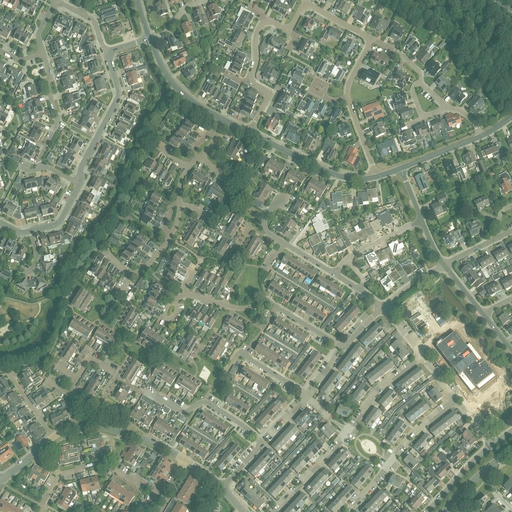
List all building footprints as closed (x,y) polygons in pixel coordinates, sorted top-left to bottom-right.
[(10,0),(8,4),(13,7),(12,10),(15,11),(17,7),(16,7),(20,0),(19,0),(10,0)] [(25,10),(30,2),(26,0),(24,0),(22,5),(19,3),(16,9),(21,12),(23,9),(25,10)] [(166,9),(170,8),(167,0),(159,0),(160,4),(155,5),(158,13),(159,12),(161,16),(168,13),(166,9)] [(274,0),(274,1),(277,2),(272,10),(279,13),(283,4),(280,2),(280,0),(274,0)] [(287,7),(283,4),(279,13),(285,17),(289,9),(292,10),(296,2),(293,0),(291,4),(289,3),(287,7)] [(347,15),(351,6),(340,0),(339,0),(334,10),(339,12),(340,11),(347,15)] [(35,4),(30,2),(25,10),(28,12),(26,14),(32,17),(35,12),(32,10),(35,4)] [(216,16),(216,15),(220,14),(216,5),(209,7),(210,12),(211,12),(211,13),(207,15),(210,22),(215,20),(217,19),(216,16)] [(106,23),(116,20),(117,22),(124,19),(123,15),(115,18),(115,15),(116,15),(114,10),(117,10),(115,6),(111,7),(101,10),(102,14),(104,14),(106,18),(105,19),(106,23)] [(364,25),(368,18),(363,15),(366,10),(358,6),(355,11),(358,13),(354,19),(359,22),(359,23),(364,25)] [(242,19),(250,23),(253,18),(249,16),(251,13),(243,8),(242,12),(245,13),(242,19)] [(203,26),(208,24),(206,16),(203,17),(200,11),(193,13),(197,23),(202,21),(203,26)] [(63,27),(67,19),(63,16),(59,22),(57,21),(53,28),(55,30),(57,27),(62,30),(63,27)] [(318,26),(320,22),(313,18),(312,22),(308,20),(304,28),(307,29),(306,31),(310,32),(313,26),(314,27),(315,24),(318,26)] [(388,26),(391,21),(386,19),(385,22),(376,18),(371,27),(381,32),(385,25),(388,26)] [(72,21),(67,19),(63,27),(66,29),(64,31),(66,32),(66,33),(69,34),(72,29),(69,27),(72,21)] [(250,23),(242,19),(239,24),(236,22),(234,26),(237,27),(240,29),(242,26),(247,29),(250,23)] [(194,38),(195,38),(196,40),(199,39),(198,37),(195,28),(191,29),(189,23),(182,26),(185,35),(192,33),(194,38)] [(401,34),(404,29),(402,28),(402,27),(401,27),(400,27),(397,26),(398,25),(394,23),(390,31),(393,33),(391,37),(397,41),(399,38),(400,38),(402,34),(401,34)] [(72,29),(69,34),(71,36),(73,33),(78,35),(82,27),(78,24),(74,30),(72,29)] [(121,35),(124,34),(121,24),(111,27),(112,31),(110,31),(112,36),(117,35),(117,34),(120,33),(121,35)] [(15,30),(14,32),(16,33),(13,39),(19,42),(23,34),(20,32),(22,29),(17,26),(15,30)] [(5,29),(1,37),(7,40),(10,34),(12,35),(14,32),(15,30),(10,27),(8,30),(5,29)] [(87,29),(82,27),(78,35),(83,38),(80,42),(83,43),(87,37),(84,36),(87,29)] [(242,30),(240,29),(237,27),(235,31),(237,32),(235,34),(236,35),(234,38),(242,42),(242,41),(243,41),(246,37),(240,33),(242,30)] [(338,41),(342,33),(332,28),(331,32),(330,31),(330,33),(326,31),(323,39),(327,41),(330,36),(338,41)] [(23,34),(19,42),(24,45),(27,39),(30,40),(33,35),(28,32),(26,35),(23,34)] [(350,56),(356,45),(355,44),(356,41),(346,36),(344,40),(348,41),(342,52),(350,56)] [(405,45),(408,48),(407,50),(412,55),(419,47),(414,42),(416,40),(414,37),(413,38),(410,36),(406,42),(405,45)] [(274,49),(278,40),(272,37),(269,43),(264,40),(261,46),(267,49),(269,46),(274,49)] [(51,50),(61,47),(59,41),(61,41),(60,38),(54,40),(54,43),(50,44),(51,48),(51,50)] [(178,50),(183,48),(179,39),(175,40),(174,38),(168,41),(168,42),(165,43),(167,50),(170,49),(170,50),(171,49),(177,47),(178,50)] [(222,41),(221,42),(225,44),(232,48),(234,45),(239,48),(239,47),(240,47),(242,43),(241,43),(242,42),(234,38),(233,40),(232,40),(232,41),(230,40),(229,42),(226,40),(225,42),(222,41)] [(302,46),(314,53),(315,50),(310,47),(312,44),(314,46),(316,42),(310,39),(309,42),(305,40),(303,43),(303,42),(302,42),(300,45),(301,45),(302,46)] [(278,40),(274,49),(278,51),(276,53),(282,56),(285,51),(282,49),(284,44),(278,40)] [(86,53),(95,50),(93,45),(86,47),(85,44),(79,46),(81,51),(85,50),(86,53)] [(314,53),(302,46),(299,52),(302,54),(301,57),(307,60),(308,57),(309,57),(310,54),(312,55),(314,53)] [(61,47),(51,50),(52,53),(53,52),(54,56),(58,55),(59,58),(60,57),(66,56),(66,55),(67,55),(66,50),(62,51),(61,47)] [(429,50),(425,47),(420,53),(422,55),(417,60),(424,65),(430,58),(426,53),(429,50)] [(95,50),(86,53),(87,56),(84,57),(85,59),(83,59),(84,63),(91,61),(90,58),(96,56),(95,50)] [(187,55),(184,50),(178,53),(180,56),(172,61),(176,68),(178,66),(179,67),(183,65),(183,64),(186,62),(183,57),(187,55)] [(243,64),(243,63),(246,58),(240,56),(242,53),(236,50),(235,53),(238,54),(235,59),(236,60),(243,64)] [(387,63),(390,57),(383,54),(382,57),(375,53),(370,61),(382,67),(384,62),(387,63)] [(123,64),(131,62),(130,56),(129,56),(128,54),(121,56),(122,58),(121,59),(123,64)] [(66,56),(60,57),(60,60),(56,61),(57,65),(56,65),(57,68),(66,65),(64,59),(67,58),(66,56)] [(236,60),(234,65),(242,69),(244,64),(243,63),(243,64),(236,60)] [(334,68),(327,64),(328,62),(324,60),(317,73),(322,76),(324,73),(330,76),(331,74),(334,68)] [(91,61),(84,63),(86,68),(90,67),(91,70),(100,68),(98,62),(92,64),(91,61)] [(196,73),(193,69),(197,67),(193,61),(186,66),(188,69),(183,73),(186,77),(188,79),(196,73)] [(434,77),(441,69),(438,67),(438,66),(433,61),(428,66),(432,70),(429,73),(434,77)] [(133,67),(131,62),(123,64),(124,70),(125,69),(126,72),(136,69),(135,66),(133,67)] [(234,65),(231,63),(227,71),(236,75),(237,73),(240,74),(242,69),(234,65)] [(275,78),(277,74),(270,70),(273,66),(266,63),(262,71),(265,72),(263,77),(269,81),(271,77),(275,78)] [(66,65),(57,68),(58,70),(59,74),(64,73),(65,75),(72,73),(71,70),(68,71),(67,68),(70,67),(70,64),(66,65)] [(301,83),(304,77),(302,76),(305,70),(297,66),(295,69),(297,70),(294,74),(290,72),(288,76),(294,79),(301,83)] [(335,66),(334,68),(331,74),(336,77),(335,80),(341,83),(348,70),(343,68),(342,70),(335,66)] [(8,74),(5,72),(3,76),(6,77),(6,76),(9,78),(10,76),(12,77),(16,70),(11,67),(8,74)] [(100,68),(91,70),(92,73),(88,75),(90,80),(96,78),(95,75),(101,73),(100,68)] [(21,73),(16,70),(12,77),(15,78),(13,81),(15,83),(14,86),(16,87),(20,80),(18,79),(21,73)] [(378,78),(380,75),(371,70),(370,73),(365,71),(361,79),(373,86),(378,78)] [(128,80),(140,77),(139,74),(136,75),(135,71),(126,74),(127,78),(128,80)] [(406,85),(408,81),(409,82),(410,79),(409,78),(403,75),(403,74),(397,71),(394,79),(399,82),(397,86),(403,89),(405,84),(406,85)] [(72,73),(65,75),(66,78),(61,79),(62,83),(61,83),(62,86),(76,81),(75,79),(71,80),(70,77),(74,75),(73,73),(72,73)] [(140,79),(140,77),(128,80),(128,83),(129,83),(130,86),(139,84),(138,80),(140,79)] [(97,82),(96,78),(90,80),(91,86),(95,84),(96,88),(105,85),(103,80),(97,82)] [(444,92),(451,84),(446,80),(445,81),(441,78),(436,83),(440,87),(440,88),(444,92)] [(294,79),(290,87),(288,85),(285,89),(289,91),(294,94),(298,96),(302,90),(299,89),(302,83),(301,83),(294,79)] [(76,81),(62,86),(63,88),(64,88),(65,92),(69,90),(70,93),(72,92),(78,90),(78,88),(73,89),(72,85),(76,84),(76,81)] [(215,89),(216,88),(211,86),(211,84),(209,83),(206,88),(208,90),(206,94),(211,96),(215,89)] [(459,104),(464,98),(465,99),(467,97),(467,95),(466,93),(464,93),(462,95),(460,93),(461,92),(459,90),(461,87),(461,85),(458,83),(455,86),(449,92),(452,95),(450,97),(454,101),(455,100),(459,104)] [(27,94),(36,91),(34,86),(27,88),(26,85),(20,87),(21,90),(23,89),(25,95),(28,94),(27,94)] [(105,85),(96,88),(97,91),(93,92),(95,97),(101,95),(100,92),(107,90),(105,85)] [(211,96),(211,97),(216,100),(220,93),(220,92),(215,89),(211,96)] [(27,94),(28,94),(29,99),(23,101),(24,104),(26,103),(31,102),(31,99),(38,96),(36,91),(27,94)] [(255,100),(258,95),(250,91),(247,95),(248,96),(255,100)] [(294,94),(289,91),(287,95),(283,93),(280,99),(288,103),(291,97),(292,98),(294,94)] [(478,109),(484,103),(477,97),(480,94),(477,92),(474,95),(476,97),(469,105),(474,110),(472,111),(477,115),(481,111),(478,109)] [(142,103),(144,99),(133,93),(130,98),(132,100),(131,102),(138,106),(140,102),(142,103)] [(216,100),(215,101),(220,103),(224,96),(225,95),(220,93),(216,100)] [(402,103),(407,101),(404,93),(394,97),(396,103),(392,104),(394,109),(403,106),(402,103)] [(74,101),(77,100),(76,98),(73,99),(72,95),(63,98),(64,101),(64,102),(65,104),(74,101)] [(220,103),(219,104),(225,107),(226,105),(228,106),(232,101),(229,99),(224,96),(220,103)] [(248,96),(246,101),(247,101),(254,105),(256,100),(255,100),(248,96)] [(91,107),(99,111),(102,107),(96,103),(97,101),(92,97),(90,100),(94,102),(91,107)] [(288,103),(280,99),(277,104),(280,106),(278,110),(284,113),(286,109),(285,108),(288,103)] [(36,100),(31,102),(26,103),(27,108),(29,108),(30,111),(31,111),(31,110),(41,108),(42,107),(41,102),(37,103),(36,100)] [(74,101),(65,104),(65,107),(66,107),(67,110),(72,109),(73,111),(79,109),(78,107),(76,107),(74,101)] [(247,101),(244,106),(245,107),(252,110),(255,105),(254,105),(247,101)] [(301,101),(299,105),(298,108),(297,109),(305,113),(303,116),(307,118),(310,112),(314,105),(309,102),(307,104),(301,101)] [(138,112),(140,108),(128,102),(125,107),(128,109),(127,112),(133,115),(136,111),(138,112)] [(375,120),(382,118),(380,111),(381,111),(378,103),(363,108),(367,119),(374,116),(375,120)] [(310,112),(307,118),(308,118),(307,120),(309,121),(310,119),(311,120),(312,117),(320,121),(323,116),(327,108),(322,105),(320,108),(314,105),(310,112)] [(99,111),(91,107),(89,112),(85,110),(84,113),(89,116),(91,113),(97,116),(99,111)] [(245,107),(242,112),(241,111),(239,114),(245,116),(246,114),(250,116),(253,111),(252,110),(245,107)] [(31,110),(31,111),(32,114),(28,116),(30,122),(41,119),(39,114),(43,113),(42,112),(43,112),(44,111),(43,109),(42,108),(41,108),(31,110)] [(333,111),(327,108),(323,116),(331,120),(329,122),(332,124),(331,127),(332,128),(334,125),(333,124),(335,121),(337,117),(339,118),(342,112),(340,111),(334,108),(333,111)] [(403,120),(413,116),(410,109),(405,111),(404,108),(397,111),(398,114),(400,113),(403,120)] [(7,116),(4,114),(0,120),(0,121),(4,124),(6,121),(10,124),(15,113),(10,111),(7,116)] [(134,122),(136,118),(125,112),(122,117),(125,118),(123,121),(130,125),(132,121),(134,122)] [(89,116),(84,113),(82,115),(86,117),(83,122),(91,126),(94,121),(88,118),(89,116)] [(443,120),(446,130),(447,133),(453,130),(451,125),(460,122),(458,115),(453,117),(452,114),(445,117),(446,119),(443,120)] [(278,123),(281,118),(275,115),(272,121),(268,119),(264,127),(268,129),(267,130),(274,133),(279,124),(278,123)] [(446,130),(443,120),(440,121),(439,119),(435,121),(436,122),(430,124),(433,132),(439,130),(440,132),(446,130)] [(32,133),(40,137),(43,133),(39,130),(42,124),(37,121),(34,122),(31,128),(34,129),(32,133)] [(130,131),(132,127),(120,121),(118,126),(120,128),(119,131),(126,134),(128,130),(130,131)] [(91,126),(83,122),(81,127),(74,123),(73,126),(81,131),(83,128),(89,131),(91,126)] [(182,127),(190,132),(191,133),(194,127),(187,122),(185,125),(184,124),(182,127)] [(382,128),(384,128),(382,122),(370,127),(372,132),(373,132),(376,138),(384,134),(382,128)] [(296,144),(301,135),(296,132),(298,129),(290,124),(284,134),(288,136),(286,139),(296,144)] [(342,137),(351,133),(348,126),(342,129),(341,125),(334,128),(336,134),(340,133),(342,137)] [(421,137),(429,134),(427,126),(424,127),(423,125),(415,129),(418,136),(421,135),(421,137)] [(190,132),(182,127),(180,130),(179,130),(177,133),(185,137),(186,138),(193,142),(195,141),(191,138),(189,137),(188,134),(190,132)] [(125,140),(124,140),(127,136),(116,130),(113,135),(115,137),(113,139),(122,144),(123,144),(125,140)] [(416,140),(414,135),(411,136),(409,131),(402,133),(405,142),(405,143),(406,146),(407,147),(409,146),(411,146),(417,144),(416,141),(416,140)] [(40,137),(32,133),(31,136),(28,134),(27,135),(26,136),(23,135),(22,137),(26,140),(30,141),(31,139),(38,142),(40,137)] [(185,137),(177,133),(175,136),(175,135),(173,138),(180,143),(189,148),(190,146),(186,144),(186,143),(184,142),(183,140),(185,137)] [(317,143),(314,141),(311,140),(313,135),(311,134),(308,133),(303,143),(306,144),(304,148),(312,152),(317,143)] [(72,145),(80,149),(83,144),(77,141),(78,138),(73,136),(72,138),(74,139),(72,142),(74,143),(72,145)] [(180,143),(173,138),(171,141),(170,141),(168,144),(177,149),(180,143)] [(26,143),(23,148),(34,153),(37,149),(30,145),(32,142),(30,141),(26,140),(25,142),(26,143)] [(232,145),(230,148),(238,153),(240,150),(242,151),(245,147),(245,148),(246,148),(234,140),(231,144),(232,145)] [(324,149),(327,151),(324,157),(327,158),(327,159),(332,162),(337,153),(334,151),(334,150),(333,150),(336,144),(329,140),(328,142),(324,149)] [(393,153),(397,151),(393,140),(377,146),(381,157),(388,154),(386,149),(391,147),(393,153)] [(107,142),(103,150),(112,155),(114,156),(118,149),(107,142)] [(483,158),(486,156),(492,154),(494,157),(502,154),(499,146),(495,147),(494,144),(483,148),(484,151),(481,152),(483,158)] [(80,149),(72,145),(71,147),(70,147),(69,149),(65,147),(64,150),(67,152),(70,153),(71,151),(78,154),(80,149)] [(349,155),(345,161),(355,166),(357,163),(358,163),(360,159),(353,155),(356,150),(350,147),(350,148),(347,154),(349,155)] [(34,153),(23,148),(22,150),(21,150),(18,155),(23,157),(25,155),(31,158),(34,153)] [(238,153),(230,148),(228,152),(227,151),(225,155),(236,162),(237,162),(236,161),(238,158),(236,156),(238,153)] [(112,155),(103,150),(100,155),(101,155),(100,158),(101,159),(106,162),(110,164),(111,161),(109,159),(112,155)] [(70,153),(67,152),(64,157),(66,157),(64,160),(72,164),(75,159),(69,156),(70,153)] [(476,162),(472,153),(464,156),(470,170),(474,167),(473,163),(476,162)] [(106,162),(101,159),(99,161),(97,160),(95,165),(104,170),(106,165),(105,164),(106,162)] [(272,172),(277,164),(270,159),(263,171),(267,173),(269,171),(272,172)] [(72,164),(64,160),(63,162),(62,162),(61,161),(59,162),(58,163),(56,165),(62,168),(63,166),(70,169),(72,164)] [(152,173),(156,166),(157,165),(151,161),(150,162),(147,160),(143,166),(149,170),(149,171),(152,173)] [(460,172),(461,177),(463,181),(466,179),(461,166),(455,169),(452,161),(444,165),(449,177),(460,172)] [(476,163),(481,175),(487,173),(482,161),(476,163)] [(285,168),(277,164),(272,172),(275,174),(273,177),(278,180),(282,173),(284,174),(287,170),(285,168)] [(104,170),(95,165),(92,170),(95,171),(93,174),(98,177),(99,177),(103,179),(105,176),(101,174),(104,170)] [(156,166),(152,173),(155,175),(154,176),(157,178),(162,170),(163,169),(156,166)] [(288,175),(286,177),(284,181),(288,184),(290,181),(293,183),(298,174),(291,170),(288,168),(287,170),(284,174),(285,174),(288,175)] [(197,183),(202,175),(199,173),(200,172),(195,169),(188,181),(189,181),(193,183),(194,181),(197,183)] [(439,180),(434,169),(431,170),(435,181),(439,180)] [(162,170),(157,178),(160,180),(160,181),(163,182),(167,175),(168,174),(162,170)] [(422,191),(429,187),(423,173),(415,177),(419,188),(420,187),(422,191)] [(507,181),(511,180),(508,174),(506,174),(506,173),(500,175),(499,176),(500,178),(500,179),(499,180),(500,182),(499,183),(502,190),(500,191),(502,195),(511,190),(507,181)] [(305,178),(298,174),(293,183),(296,184),(294,187),(298,190),(305,178)] [(167,175),(163,182),(163,183),(166,185),(165,185),(168,187),(173,179),(167,175)] [(205,177),(202,175),(197,183),(200,185),(199,187),(203,189),(202,190),(203,189),(204,190),(207,185),(209,186),(212,181),(209,179),(210,178),(206,176),(205,177)] [(41,178),(41,187),(44,189),(45,188),(50,190),(54,182),(52,181),(52,180),(50,178),(48,182),(46,181),(47,179),(44,177),(41,177),(41,178)] [(94,178),(92,183),(101,188),(105,180),(103,179),(99,177),(97,179),(94,178)] [(41,187),(41,178),(35,180),(35,178),(29,179),(30,181),(32,189),(41,187)] [(314,192),(319,183),(312,179),(305,191),(310,193),(311,190),(314,192)] [(32,189),(30,181),(27,181),(27,180),(24,180),(25,186),(22,186),(24,192),(27,192),(26,191),(32,189)] [(54,182),(50,190),(55,193),(55,192),(58,193),(60,188),(58,187),(60,184),(57,182),(57,184),(54,182)] [(101,188),(92,183),(89,188),(93,190),(92,192),(97,195),(101,188)] [(260,192),(268,197),(273,190),(261,183),(259,187),(261,189),(260,192)] [(326,187),(319,183),(314,192),(317,194),(315,197),(320,199),(326,187)] [(216,197),(221,189),(218,187),(214,184),(207,195),(208,195),(212,197),(213,196),(216,197)] [(221,189),(216,197),(219,199),(218,201),(222,203),(221,204),(222,204),(228,193),(224,190),(224,191),(221,189)] [(367,190),(367,193),(368,202),(372,201),(372,199),(378,198),(378,205),(381,204),(381,196),(377,197),(377,189),(367,190)] [(97,195),(92,192),(90,195),(86,193),(84,198),(92,202),(93,203),(97,195)] [(268,197),(260,192),(258,194),(257,194),(255,193),(252,197),(264,204),(268,197)] [(342,203),(341,192),(335,193),(335,194),(332,195),(333,202),(330,203),(329,200),(326,201),(327,207),(330,207),(330,211),(333,210),(334,211),(338,211),(337,203),(342,203)] [(341,192),(342,203),(343,208),(347,207),(347,208),(353,207),(353,210),(356,210),(355,202),(355,201),(352,201),(351,195),(342,196),(341,192)] [(151,199),(158,204),(162,198),(154,193),(152,196),(151,199)] [(368,202),(367,193),(357,194),(358,202),(355,202),(356,210),(359,210),(359,206),(363,205),(362,203),(368,202)] [(445,205),(444,205),(444,203),(448,201),(444,193),(436,197),(438,202),(431,206),(436,217),(443,213),(448,211),(445,205)] [(92,202),(84,198),(81,203),(82,203),(81,206),(93,213),(94,212),(89,209),(90,207),(89,207),(92,202)] [(481,208),(489,204),(486,198),(483,199),(482,198),(474,202),(479,211),(482,209),(481,208)] [(11,209),(13,204),(13,203),(6,199),(3,205),(5,206),(2,213),(7,215),(11,209)] [(148,205),(148,206),(155,210),(159,204),(158,204),(151,199),(149,202),(150,203),(148,205)] [(293,206),(302,212),(304,209),(306,211),(309,206),(297,199),(293,206)] [(49,206),(46,206),(48,215),(54,214),(52,209),(56,208),(58,204),(56,203),(53,201),(52,200),(51,202),(52,202),(51,204),(48,204),(49,206)] [(38,210),(37,204),(36,202),(34,203),(34,205),(34,208),(32,208),(32,210),(29,210),(32,219),(37,218),(35,211),(38,210)] [(18,207),(13,204),(11,209),(7,215),(12,218),(15,212),(16,212),(18,220),(22,219),(21,214),(20,212),(20,211),(17,209),(18,207)] [(48,215),(46,206),(43,207),(43,206),(40,206),(40,204),(37,204),(38,210),(41,209),(43,216),(48,215)] [(78,208),(76,213),(84,217),(86,213),(92,216),(93,213),(81,206),(79,208),(78,208)] [(156,211),(155,210),(148,206),(147,208),(145,207),(143,211),(146,212),(145,213),(153,217),(154,214),(156,214),(158,215),(156,219),(157,219),(161,222),(163,219),(162,218),(164,215),(156,211)] [(302,212),(293,206),(289,213),(300,221),(303,216),(300,215),(302,212)] [(21,207),(20,211),(20,212),(21,214),(24,213),(26,220),(32,219),(29,210),(27,211),(26,209),(24,210),(23,207),(21,207)] [(378,220),(382,228),(391,224),(390,222),(393,221),(388,210),(385,212),(386,214),(381,216),(380,215),(376,217),(378,220)] [(84,217),(76,213),(73,218),(76,219),(74,222),(80,225),(81,225),(82,223),(81,222),(84,217)] [(154,218),(153,217),(145,213),(144,215),(145,216),(141,222),(147,226),(149,223),(150,224),(154,218)] [(232,219),(241,225),(243,220),(241,219),(242,217),(238,214),(237,216),(235,215),(232,219)] [(313,225),(317,234),(325,230),(329,228),(327,225),(326,225),(323,220),(320,214),(316,216),(317,217),(314,219),(312,221),(314,225),(313,225)] [(283,226),(292,232),(297,224),(285,217),(282,222),(285,223),(283,226)] [(232,219),(230,224),(238,229),(241,225),(232,219)] [(192,228),(200,233),(203,228),(193,222),(193,221),(191,220),(190,222),(194,225),(192,227),(192,228)] [(367,220),(365,222),(369,229),(371,228),(374,233),(382,229),(382,228),(378,220),(373,223),(373,222),(369,224),(367,220)] [(474,220),(471,222),(468,223),(470,226),(467,228),(472,237),(478,234),(476,231),(482,228),(479,223),(476,224),(474,220)] [(80,225),(74,222),(73,224),(70,223),(68,228),(77,233),(79,228),(78,227),(80,225)] [(369,229),(365,222),(362,223),(365,228),(361,230),(362,231),(357,234),(359,240),(360,242),(361,242),(361,243),(364,241),(370,238),(366,231),(369,229)] [(192,228),(192,227),(190,226),(191,226),(188,224),(187,227),(188,227),(188,228),(190,230),(189,232),(197,237),(200,233),(192,228)] [(230,224),(227,228),(235,233),(238,229),(230,224)] [(292,232),(283,226),(282,229),(279,227),(276,231),(288,239),(292,232)] [(346,241),(342,233),(339,226),(336,228),(341,237),(337,239),(338,240),(332,242),(333,244),(334,244),(337,252),(338,253),(347,249),(343,242),(346,241)] [(65,236),(67,240),(69,243),(70,242),(71,244),(72,244),(70,241),(73,237),(74,238),(77,233),(68,228),(65,233),(67,234),(65,236)] [(235,233),(227,228),(224,233),(233,238),(235,233)] [(446,246),(448,245),(450,248),(455,245),(454,242),(463,237),(463,238),(464,238),(459,228),(457,229),(458,231),(457,232),(456,231),(446,237),(447,239),(446,240),(444,241),(446,246)] [(189,232),(187,231),(188,231),(185,229),(184,231),(188,234),(186,237),(194,242),(197,237),(189,232)] [(142,246),(145,248),(150,251),(151,249),(145,246),(146,244),(144,243),(146,240),(143,238),(145,236),(137,231),(137,232),(134,237),(136,238),(134,241),(142,246)] [(359,240),(357,234),(356,232),(347,236),(345,232),(342,233),(346,241),(348,239),(351,244),(359,240)] [(67,240),(65,236),(62,233),(60,235),(59,234),(54,235),(56,245),(61,243),(62,245),(65,244),(64,241),(67,240)] [(186,237),(185,236),(185,235),(182,234),(181,236),(185,238),(183,241),(191,246),(194,242),(186,237)] [(317,234),(311,237),(309,238),(313,247),(317,245),(318,248),(325,245),(325,244),(324,242),(321,243),(317,234)] [(48,238),(46,239),(48,247),(48,248),(51,247),(51,246),(56,245),(54,235),(48,236),(49,238),(48,238)] [(46,239),(46,237),(40,238),(41,241),(36,242),(37,246),(39,245),(39,247),(42,246),(43,248),(48,247),(46,239)] [(222,237),(220,242),(228,247),(230,248),(231,247),(229,245),(231,243),(222,237)] [(254,237),(252,241),(260,246),(263,242),(258,239),(254,237)] [(7,240),(7,241),(3,248),(6,250),(4,253),(9,256),(11,252),(12,252),(15,246),(12,245),(13,243),(7,240)] [(142,246),(134,241),(132,244),(131,243),(129,247),(137,251),(138,252),(140,253),(145,256),(146,254),(140,251),(141,250),(140,249),(142,246)] [(252,241),(249,246),(257,251),(260,246),(252,241)] [(389,254),(393,263),(396,261),(394,256),(397,255),(396,252),(404,248),(402,243),(399,245),(397,241),(388,245),(392,253),(389,254)] [(220,242),(217,246),(225,252),(227,253),(228,251),(227,250),(228,247),(220,242)] [(325,245),(318,248),(322,256),(327,253),(329,257),(337,252),(334,244),(333,244),(328,247),(327,245),(327,246),(326,244),(325,244),(325,245)] [(23,259),(22,258),(26,249),(24,248),(23,247),(22,246),(21,247),(20,246),(17,253),(14,251),(11,257),(16,260),(16,261),(20,263),(23,259)] [(127,249),(125,252),(132,256),(133,257),(137,251),(129,247),(129,246),(127,249)] [(217,246),(214,251),(218,253),(223,256),(225,257),(226,255),(224,254),(225,252),(217,246)] [(249,246),(246,250),(255,255),(257,251),(249,246)] [(504,248),(499,251),(503,259),(508,256),(504,248)] [(246,250),(244,255),(252,260),(255,255),(246,250)] [(384,250),(375,255),(378,261),(379,263),(388,259),(390,262),(390,264),(393,263),(389,254),(386,255),(384,250)] [(503,259),(499,251),(494,254),(498,262),(503,259)] [(132,256),(125,252),(123,255),(122,254),(120,257),(128,262),(132,256)] [(180,265),(187,269),(189,266),(184,263),(184,264),(180,262),(184,255),(178,252),(173,260),(174,261),(180,265)] [(375,255),(374,252),(365,257),(369,265),(378,261),(375,255)] [(44,256),(44,257),(44,260),(40,266),(43,271),(50,272),(53,267),(50,261),(50,260),(54,259),(54,257),(50,255),(44,256)] [(100,270),(101,269),(96,266),(99,262),(101,263),(105,257),(102,255),(101,256),(99,255),(98,256),(100,257),(98,261),(96,259),(93,264),(94,265),(90,272),(93,274),(92,275),(95,277),(100,270)] [(286,266),(291,259),(285,256),(281,262),(286,266)] [(489,256),(484,259),(489,266),(494,263),(489,256)] [(291,259),(286,266),(291,269),(296,262),(291,259)] [(489,266),(484,259),(479,262),(483,269),(489,266)] [(174,261),(170,267),(171,267),(178,271),(185,275),(187,272),(182,269),(181,270),(178,268),(180,265),(174,261)] [(296,262),(291,269),(296,272),(301,265),(296,262)] [(397,262),(395,264),(400,272),(403,270),(407,277),(417,270),(415,266),(413,267),(410,263),(402,269),(397,262)] [(472,270),(476,268),(476,269),(479,267),(476,262),(473,264),(469,267),(469,266),(466,263),(462,267),(464,270),(462,271),(465,276),(472,270)] [(400,272),(395,264),(392,266),(393,267),(395,271),(387,276),(389,278),(393,284),(401,278),(398,274),(400,272)] [(306,268),(301,265),(296,272),(302,275),(306,268)] [(171,267),(168,273),(169,273),(175,277),(183,282),(185,279),(179,276),(175,274),(178,271),(171,267)] [(306,268),(302,275),(307,278),(311,271),(306,268)] [(1,274),(9,278),(11,274),(3,270),(1,274)] [(100,270),(95,277),(98,279),(97,280),(100,282),(105,274),(105,275),(106,274),(100,270)] [(472,270),(465,276),(469,281),(476,275),(472,270)] [(316,275),(311,271),(307,278),(312,281),(316,275)] [(205,282),(209,275),(203,272),(197,282),(199,283),(201,280),(205,282)] [(169,273),(165,279),(172,283),(175,285),(180,288),(182,285),(177,282),(177,283),(173,281),(175,277),(169,273)] [(105,274),(100,282),(103,284),(103,285),(105,286),(105,287),(110,279),(111,278),(105,275),(105,274)] [(209,274),(209,275),(205,282),(203,284),(206,286),(208,282),(211,284),(215,278),(209,274)] [(479,280),(476,275),(469,281),(472,285),(474,284),(478,288),(484,283),(481,279),(479,280)] [(389,278),(387,276),(384,278),(386,280),(381,284),(386,291),(394,286),(393,284),(389,278)] [(216,277),(215,278),(211,284),(208,289),(210,290),(212,287),(213,286),(214,287),(216,289),(221,280),(216,277)] [(320,287),(324,280),(319,277),(315,284),(320,287)] [(31,282),(31,288),(34,288),(40,291),(45,288),(45,281),(40,278),(34,282),(31,282)] [(31,288),(31,282),(28,282),(22,279),(17,282),(17,289),(22,292),(28,288),(31,288)] [(110,279),(105,287),(108,289),(111,291),(111,292),(116,283),(110,279)] [(216,289),(218,290),(220,287),(224,289),(228,282),(222,279),(221,280),(216,289)] [(324,280),(320,287),(325,290),(330,283),(324,280)] [(511,287),(507,280),(502,282),(506,290),(511,287)] [(159,295),(163,297),(164,295),(161,293),(161,292),(162,293),(164,290),(161,288),(162,286),(157,283),(156,285),(155,285),(151,291),(152,291),(159,295)] [(273,293),(277,286),(272,283),(267,290),(273,293)] [(335,286),(330,283),(325,290),(330,293),(335,286)] [(492,286),(496,294),(501,291),(497,283),(492,286)] [(282,289),(277,286),(273,293),(278,296),(282,289)] [(335,286),(330,293),(336,296),(340,289),(335,286)] [(496,294),(492,286),(486,289),(491,297),(496,294)] [(282,289),(278,296),(283,299),(287,292),(282,289)] [(345,293),(340,289),(336,296),(341,299),(345,293)] [(91,300),(92,297),(89,295),(89,294),(81,290),(80,292),(79,292),(77,296),(75,294),(73,299),(74,300),(72,304),(73,304),(71,306),(79,311),(80,311),(83,313),(85,310),(91,301),(91,300)] [(152,291),(149,297),(150,297),(159,302),(159,303),(160,301),(157,298),(159,295),(152,291)] [(292,295),(287,292),(283,299),(288,302),(292,295)] [(150,297),(147,303),(148,303),(157,309),(162,312),(164,309),(160,306),(158,307),(156,306),(157,305),(159,302),(150,297)] [(296,308),(301,301),(296,298),(291,304),(296,308)] [(306,304),(301,301),(296,308),(302,311),(306,304)] [(148,303),(144,309),(148,311),(147,313),(153,317),(156,313),(155,312),(157,309),(148,303)] [(311,307),(306,304),(302,311),(307,314),(311,307)] [(326,304),(325,307),(330,310),(329,311),(332,313),(334,309),(326,304)] [(348,309),(356,316),(360,312),(354,306),(352,309),(350,307),(348,309)] [(193,319),(197,313),(200,309),(197,307),(194,313),(190,311),(188,310),(186,315),(187,316),(187,317),(192,320),(193,319)] [(311,307),(307,314),(312,317),(316,310),(311,307)] [(132,308),(130,312),(138,317),(140,313),(132,308)] [(356,316),(348,309),(346,311),(348,313),(346,315),(352,321),(356,316)] [(316,310),(312,317),(317,320),(321,313),(322,312),(319,310),(318,312),(316,310)] [(130,312),(127,317),(135,322),(138,317),(130,312)] [(200,315),(197,313),(193,319),(199,323),(199,322),(203,315),(205,313),(202,312),(200,315)] [(321,313),(317,320),(322,323),(326,316),(321,313)] [(352,321),(346,315),(344,313),(340,318),(342,320),(348,325),(352,321)] [(206,318),(203,315),(199,322),(205,325),(205,324),(209,318),(211,315),(209,314),(206,318)] [(230,329),(236,320),(237,319),(239,316),(237,315),(234,319),(231,318),(230,320),(227,319),(228,319),(227,318),(223,325),(226,326),(230,329)] [(507,326),(511,322),(511,316),(509,319),(505,315),(499,319),(504,325),(505,324),(507,326)] [(213,320),(209,318),(205,324),(211,328),(217,318),(215,316),(213,320)] [(73,330),(79,322),(80,321),(82,319),(80,317),(77,322),(74,320),(69,327),(73,330)] [(127,317),(124,321),(132,326),(135,322),(127,317)] [(278,329),(282,322),(277,319),(272,326),(278,329)] [(79,322),(73,330),(72,333),(76,336),(78,333),(83,325),(84,324),(85,324),(86,322),(84,320),(81,324),(79,322)] [(240,323),(236,320),(230,329),(235,332),(240,323)] [(348,325),(342,320),(338,324),(344,329),(348,325)] [(132,326),(124,321),(121,326),(130,331),(132,326)] [(378,325),(383,331),(386,334),(391,329),(382,321),(378,325)] [(282,322),(278,329),(283,332),(287,325),(282,322)] [(83,325),(78,333),(83,336),(88,328),(89,327),(91,324),(88,323),(86,327),(83,325)] [(240,323),(235,332),(239,334),(244,326),(240,323)] [(344,329),(338,324),(336,326),(333,323),(331,326),(340,334),(344,329)] [(383,331),(378,325),(377,324),(372,329),(379,335),(383,331)] [(292,328),(287,325),(283,332),(288,335),(292,328)] [(88,328),(83,336),(87,339),(93,330),(94,330),(95,327),(93,326),(90,330),(88,328)] [(249,328),(244,326),(239,334),(243,337),(249,328)] [(292,328),(288,335),(293,338),(297,331),(292,328)] [(98,329),(93,338),(97,340),(103,332),(98,329)] [(379,335),(372,329),(368,333),(374,339),(379,335)] [(145,340),(150,333),(145,330),(139,339),(137,342),(139,343),(142,339),(145,340)] [(302,335),(297,331),(293,338),(298,341),(302,335)] [(103,332),(97,340),(96,342),(101,344),(102,343),(107,335),(103,332)] [(455,332),(436,347),(474,396),(479,392),(477,391),(479,390),(496,377),(470,344),(466,346),(455,332)] [(150,333),(145,340),(144,342),(143,342),(141,344),(144,346),(146,341),(149,343),(154,335),(150,333)] [(374,339),(368,333),(364,337),(370,344),(374,339)] [(111,337),(106,346),(110,348),(117,338),(119,335),(117,334),(114,339),(111,337)] [(107,335),(102,343),(106,346),(111,337),(107,335)] [(154,335),(149,343),(148,345),(146,347),(148,349),(151,344),(154,346),(159,338),(154,335)] [(224,348),(224,347),(227,343),(217,337),(217,336),(215,335),(213,337),(218,339),(216,342),(224,348)] [(302,335),(298,341),(303,344),(305,342),(307,338),(302,335)] [(187,340),(194,345),(196,346),(196,347),(198,348),(200,346),(195,344),(197,340),(190,336),(187,340)] [(370,344),(364,337),(359,342),(366,348),(370,344)] [(159,338),(154,346),(153,348),(152,348),(151,350),(153,351),(156,347),(159,349),(164,341),(159,338)] [(395,351),(402,345),(398,341),(394,344),(391,338),(384,345),(388,350),(390,349),(392,350),(393,349),(395,351)] [(224,348),(216,342),(214,341),(212,339),(211,341),(215,344),(213,347),(223,353),(226,348),(224,347),(224,348)] [(66,348),(74,353),(77,348),(67,342),(68,342),(65,340),(64,342),(68,345),(66,348)] [(187,340),(184,345),(191,350),(193,351),(196,353),(197,351),(193,348),(194,345),(187,340)] [(294,348),(293,350),(299,354),(303,348),(304,348),(307,343),(305,342),(303,344),(301,346),(298,350),(294,348)] [(223,353),(213,347),(211,346),(212,345),(209,344),(208,346),(212,349),(210,352),(218,357),(220,358),(223,353)] [(260,354),(264,347),(259,344),(255,351),(260,354)] [(66,348),(65,347),(65,346),(62,345),(61,347),(65,350),(63,352),(63,353),(71,358),(74,353),(66,348)] [(184,345),(181,350),(189,354),(191,355),(190,356),(193,357),(194,355),(190,352),(191,350),(184,345)] [(406,350),(402,345),(395,351),(399,356),(406,350)] [(353,350),(360,356),(364,351),(356,346),(353,350)] [(269,350),(264,347),(260,354),(265,357),(269,350)] [(218,357),(210,352),(208,351),(209,350),(206,348),(205,351),(209,353),(207,356),(215,361),(218,357)] [(63,353),(63,352),(62,352),(62,351),(59,349),(57,353),(59,354),(60,353),(62,354),(60,357),(68,362),(71,358),(63,353)] [(189,354),(181,350),(178,354),(186,359),(188,360),(187,361),(190,362),(191,360),(187,357),(189,354)] [(269,350),(265,357),(270,360),(274,353),(269,350)] [(353,350),(349,355),(356,361),(360,356),(353,350)] [(409,355),(406,350),(399,356),(403,362),(409,357),(408,356),(409,355)] [(298,355),(290,351),(288,353),(293,356),(292,358),(295,360),(296,358),(298,355)] [(315,352),(312,357),(318,361),(322,357),(315,352)] [(274,353),(270,360),(275,363),(279,356),(274,353)] [(349,355),(345,360),(352,365),(356,361),(349,355)] [(284,359),(279,356),(275,363),(280,366),(284,359)] [(286,357),(284,359),(280,366),(285,369),(290,363),(286,361),(288,359),(286,357)] [(318,361),(312,357),(308,361),(315,366),(318,361)] [(345,360),(342,365),(349,370),(352,365),(345,360)] [(389,360),(384,364),(390,371),(395,367),(389,360)] [(315,366),(308,361),(305,366),(311,371),(315,366)] [(133,362),(131,365),(130,366),(139,372),(139,370),(141,367),(133,362)] [(384,364),(380,367),(385,374),(390,371),(384,364)] [(157,367),(152,375),(157,378),(162,370),(163,368),(163,369),(165,366),(163,365),(160,369),(157,367)] [(349,370),(342,365),(338,369),(345,375),(349,370)] [(130,366),(129,368),(128,371),(136,376),(137,374),(139,372),(130,366)] [(305,366),(301,371),(307,376),(311,371),(305,366)] [(367,370),(365,368),(364,367),(358,376),(361,379),(362,379),(364,375),(363,374),(366,370),(367,370)] [(380,367),(375,371),(380,378),(385,374),(380,367)] [(22,383),(31,377),(28,374),(31,372),(28,368),(19,374),(21,376),(19,378),(22,383)] [(157,378),(156,380),(160,382),(161,381),(162,381),(166,373),(168,371),(168,372),(170,369),(168,368),(165,372),(162,370),(157,378)] [(245,378),(249,371),(244,368),(241,371),(240,370),(237,375),(240,376),(240,375),(245,378)] [(414,371),(420,379),(424,375),(419,368),(414,371)] [(136,376),(128,371),(125,375),(133,380),(136,376)] [(169,375),(166,373),(162,381),(166,384),(171,376),(172,374),(173,374),(174,372),(172,371),(169,375)] [(254,374),(249,371),(245,378),(250,381),(254,374)] [(307,376),(301,371),(297,375),(304,380),(307,376)] [(375,371),(370,375),(375,382),(380,378),(375,371)] [(420,379),(414,371),(409,375),(415,382),(420,379)] [(335,372),(332,377),(339,383),(342,378),(335,372)] [(174,378),(171,376),(166,384),(171,387),(177,377),(179,375),(176,373),(174,378)] [(259,377),(254,374),(250,381),(255,384),(259,377)] [(95,375),(92,380),(100,385),(100,384),(102,381),(104,383),(105,381),(103,379),(103,380),(95,375)] [(133,380),(125,375),(122,379),(130,385),(133,380)] [(375,382),(370,375),(365,378),(371,385),(375,382)] [(415,382),(409,375),(405,379),(410,386),(415,382)] [(180,387),(185,379),(181,376),(175,385),(180,387)] [(355,379),(352,383),(354,385),(357,381),(359,382),(361,379),(358,376),(355,379)] [(31,377),(22,383),(26,389),(29,387),(30,389),(42,381),(41,379),(40,378),(38,378),(37,379),(36,379),(35,380),(33,381),(31,377)] [(259,377),(255,384),(258,386),(257,388),(259,389),(264,380),(259,377)] [(332,377),(328,382),(335,387),(339,383),(332,377)] [(185,379),(180,387),(184,390),(190,382),(185,379)] [(410,386),(405,379),(400,382),(405,390),(410,386)] [(92,380),(89,384),(97,389),(99,386),(101,387),(102,385),(100,384),(100,385),(92,380)] [(264,380),(259,389),(258,390),(261,392),(263,389),(265,390),(270,383),(264,380)] [(7,382),(0,387),(0,389),(1,392),(0,392),(0,393),(1,395),(0,396),(0,399),(1,398),(10,392),(8,390),(11,388),(7,382)] [(190,382),(184,390),(189,393),(194,384),(190,382)] [(328,382),(324,387),(331,392),(335,387),(328,382)] [(405,390),(400,382),(395,386),(400,393),(405,390)] [(89,384),(87,389),(94,394),(95,393),(96,391),(98,392),(99,390),(97,389),(89,384)] [(198,387),(194,384),(189,393),(193,396),(198,387)] [(362,384),(359,389),(366,394),(369,389),(362,384)] [(120,389),(127,394),(130,391),(132,392),(133,391),(131,389),(130,389),(123,385),(121,388),(119,387),(117,389),(119,390),(120,389)] [(37,394),(43,402),(48,398),(42,390),(45,388),(42,387),(39,389),(41,391),(37,394)] [(331,392),(324,387),(320,392),(321,392),(327,397),(331,392)] [(432,399),(439,393),(435,388),(428,394),(432,399)] [(94,394),(87,389),(84,394),(91,398),(93,395),(95,396),(97,395),(95,393),(94,394)] [(120,389),(119,390),(118,392),(116,391),(115,393),(117,394),(125,399),(127,394),(120,389)] [(366,394),(359,389),(355,393),(362,399),(366,394)] [(386,394),(393,400),(397,396),(390,390),(386,394)] [(265,397),(267,400),(271,395),(273,397),(275,395),(271,391),(269,393),(265,397)] [(10,392),(1,398),(4,401),(5,401),(7,400),(10,404),(18,398),(14,393),(12,394),(10,392)] [(321,392),(317,397),(326,405),(329,401),(333,404),(335,403),(333,401),(327,397),(321,392)] [(230,406),(235,397),(233,396),(234,394),(231,393),(225,402),(230,406)] [(362,399),(355,393),(351,398),(358,404),(362,399)] [(442,398),(439,393),(432,399),(435,404),(442,398)] [(43,402),(37,394),(33,396),(32,394),(27,397),(33,406),(36,404),(37,406),(43,402)] [(117,394),(115,397),(113,396),(112,397),(114,399),(120,402),(120,403),(123,404),(124,404),(125,402),(126,402),(127,400),(125,399),(117,394)] [(393,400),(386,394),(382,399),(389,405),(393,400)] [(251,396),(249,398),(254,402),(256,404),(258,401),(256,399),(251,396)] [(238,399),(235,397),(230,406),(235,409),(240,402),(237,401),(238,399)] [(18,398),(10,404),(12,407),(8,410),(9,411),(8,412),(6,413),(8,416),(13,413),(22,407),(20,405),(22,403),(18,398)] [(273,405),(279,410),(283,406),(282,405),(284,403),(283,401),(279,398),(273,405)] [(389,405),(382,399),(378,403),(385,409),(389,405)] [(59,412),(55,414),(59,423),(65,420),(64,419),(68,417),(67,416),(68,415),(65,409),(68,408),(68,404),(61,400),(60,401),(61,403),(60,403),(62,407),(57,409),(59,412)] [(245,405),(240,402),(235,409),(240,412),(245,405)] [(424,402),(419,405),(425,413),(430,409),(424,402)] [(246,403),(245,405),(240,412),(246,415),(250,409),(247,407),(249,404),(246,403)] [(139,412),(141,409),(138,408),(139,406),(137,405),(134,409),(130,416),(133,418),(131,420),(133,422),(134,420),(134,419),(139,411),(139,412)] [(279,410),(273,405),(269,409),(275,414),(279,410)] [(341,416),(345,408),(340,405),(336,413),(341,416)] [(419,405),(414,409),(420,416),(425,413),(419,405)] [(163,408),(161,411),(167,415),(171,410),(164,406),(163,408)] [(23,409),(22,407),(13,413),(16,417),(18,416),(21,419),(29,414),(25,408),(23,409)] [(142,407),(141,409),(139,412),(139,411),(134,419),(134,420),(137,421),(136,423),(138,425),(139,423),(139,422),(144,414),(142,413),(144,409),(142,407)] [(308,408),(304,413),(309,419),(312,421),(317,416),(308,408)] [(345,408),(341,416),(347,419),(351,411),(345,408)] [(375,408),(371,413),(378,418),(381,414),(382,413),(375,408)] [(385,409),(383,411),(390,417),(392,415),(393,412),(395,411),(393,408),(388,412),(385,409)] [(275,414),(269,409),(267,411),(265,409),(263,411),(265,413),(270,419),(275,414)] [(420,416),(414,409),(410,413),(415,420),(420,416)] [(253,411),(253,410),(249,415),(253,419),(257,414),(255,413),(253,411)] [(59,423),(55,414),(51,416),(48,411),(43,413),(47,419),(49,418),(54,426),(59,423)] [(144,414),(139,422),(139,423),(142,424),(141,426),(142,427),(144,425),(143,425),(148,417),(150,415),(148,414),(148,413),(147,412),(148,411),(146,411),(144,414)] [(382,413),(381,414),(386,418),(383,422),(385,424),(390,417),(383,411),(382,413)] [(400,416),(402,418),(403,419),(405,417),(397,411),(395,413),(400,416)] [(204,422),(208,415),(203,412),(199,419),(204,422)] [(453,412),(448,416),(454,423),(459,419),(453,412)] [(265,413),(260,418),(266,423),(270,419),(265,413)] [(303,413),(299,417),(305,423),(309,419),(304,413),(303,413)] [(371,413),(367,418),(374,423),(378,418),(371,413)] [(400,416),(395,413),(393,416),(390,420),(392,422),(393,423),(394,421),(393,420),(395,418),(397,420),(400,416)] [(415,420),(410,413),(405,417),(411,424),(415,420)] [(29,414),(21,419),(23,423),(21,424),(24,428),(32,423),(30,421),(33,419),(29,414)] [(150,414),(150,415),(148,417),(143,425),(144,425),(146,427),(145,429),(147,430),(148,428),(153,420),(151,419),(153,416),(150,414)] [(213,419),(208,415),(204,422),(209,425),(213,419)] [(448,416),(444,420),(449,427),(454,423),(448,416)] [(305,423),(299,417),(295,422),(301,428),(305,423)] [(266,423),(260,418),(258,420),(257,419),(255,421),(262,427),(266,423)] [(374,423),(367,418),(363,423),(371,428),(374,423)] [(213,419),(209,425),(214,429),(218,422),(213,419)] [(157,431),(162,423),(157,420),(153,428),(156,430),(155,432),(156,433),(158,431),(157,431)] [(449,427),(444,420),(439,423),(444,430),(449,427)] [(397,426),(404,431),(408,426),(401,421),(397,426)] [(218,422),(214,429),(219,432),(223,425),(218,422)] [(32,423),(24,428),(24,429),(26,433),(29,431),(31,435),(40,429),(36,424),(33,425),(32,423)] [(167,426),(162,423),(157,431),(158,431),(160,433),(159,435),(161,436),(162,434),(167,426)] [(198,432),(200,429),(195,426),(196,424),(194,423),(191,427),(198,432)] [(439,423),(434,427),(440,434),(444,430),(439,423)] [(229,428),(223,425),(219,432),(224,435),(229,428)] [(292,425),(287,429),(294,436),(298,431),(292,425)] [(324,435),(331,429),(327,425),(320,431),(322,432),(319,435),(319,436),(320,437),(319,438),(316,436),(314,438),(318,441),(322,438),(321,438),(324,435)] [(171,429),(167,426),(162,434),(165,436),(164,438),(166,439),(167,437),(166,437),(171,429)] [(192,433),(194,431),(187,426),(183,433),(186,435),(188,431),(192,433)] [(404,431),(397,426),(393,431),(400,436),(404,431)] [(440,434),(434,427),(429,431),(435,438),(440,434)] [(465,441),(472,436),(468,431),(466,432),(462,427),(455,432),(451,437),(453,439),(457,435),(459,438),(461,436),(464,439),(461,441),(462,443),(461,444),(462,445),(465,441)] [(40,429),(31,435),(34,438),(31,440),(35,445),(43,439),(41,436),(43,434),(40,429)] [(176,432),(171,429),(166,437),(167,437),(170,439),(168,441),(170,442),(172,440),(174,441),(180,432),(177,430),(176,432)] [(287,429),(283,434),(290,440),(294,436),(287,429)] [(331,429),(324,435),(329,440),(335,434),(331,429)] [(400,436),(393,431),(390,436),(397,441),(400,436)] [(13,435),(16,439),(18,443),(14,446),(18,452),(28,445),(18,432),(13,435)] [(290,440),(283,434),(279,438),(286,444),(290,440)] [(421,439),(428,445),(432,440),(425,434),(421,439)] [(215,439),(213,441),(217,443),(219,445),(225,439),(223,437),(221,436),(218,441),(215,439)] [(397,441),(390,436),(386,441),(393,446),(397,441)] [(462,445),(459,447),(460,447),(465,452),(467,450),(464,447),(468,444),(470,447),(477,442),(472,436),(465,441),(462,445)] [(184,447),(188,440),(183,437),(179,444),(184,447)] [(279,438),(275,442),(282,449),(286,444),(279,438)] [(96,449),(101,447),(99,439),(87,442),(88,446),(95,445),(96,449)] [(421,439),(417,443),(424,449),(428,445),(421,439)] [(188,440),(184,447),(189,450),(193,443),(188,440)] [(209,440),(208,443),(207,444),(210,446),(211,445),(213,446),(211,449),(214,450),(217,445),(214,443),(209,440)] [(309,444),(312,446),(318,452),(322,448),(316,442),(314,440),(313,440),(309,444)] [(459,447),(454,441),(452,444),(457,450),(460,447),(459,447)] [(282,449),(275,442),(271,447),(278,453),(282,449)] [(0,447),(2,450),(8,459),(14,455),(8,446),(9,445),(7,443),(0,447)] [(198,447),(193,443),(189,450),(194,453),(198,447)] [(424,449),(417,443),(413,448),(420,454),(424,449)] [(129,452),(138,458),(141,453),(138,450),(139,447),(134,444),(132,447),(128,444),(127,447),(130,449),(129,452)] [(236,444),(231,449),(237,454),(241,450),(236,444)] [(62,456),(68,455),(78,453),(77,449),(71,450),(70,446),(61,448),(62,456)] [(101,447),(96,449),(90,450),(91,454),(101,452),(101,456),(110,454),(108,446),(101,447)] [(312,446),(307,450),(314,457),(318,452),(312,446)] [(203,450),(198,447),(194,453),(199,457),(203,450)] [(344,448),(340,453),(347,459),(351,454),(344,448)] [(231,449),(227,453),(233,459),(237,454),(231,449)] [(418,455),(412,449),(410,452),(416,458),(418,455)] [(8,459),(2,450),(0,451),(0,461),(1,464),(8,459)] [(209,453),(203,450),(199,457),(204,460),(209,453)] [(268,450),(264,454),(271,460),(275,456),(268,450)] [(314,457),(307,450),(303,455),(310,461),(314,457)] [(458,450),(453,455),(459,461),(464,456),(458,450)] [(459,461),(453,455),(450,451),(447,453),(451,457),(448,460),(454,465),(459,461)] [(124,452),(122,454),(136,462),(138,458),(129,452),(128,454),(124,452)] [(233,459),(227,453),(223,458),(229,463),(233,459)] [(340,453),(336,457),(343,463),(347,459),(340,453)] [(136,462),(122,454),(121,456),(125,458),(123,461),(129,464),(127,467),(131,469),(133,466),(133,467),(136,462)] [(264,454),(260,458),(267,465),(271,460),(264,454)] [(68,455),(62,456),(59,457),(61,465),(64,465),(65,467),(68,466),(68,464),(79,461),(78,457),(69,459),(68,455)] [(214,457),(211,455),(206,461),(209,462),(209,461),(211,463),(216,459),(215,458),(214,457)] [(303,455),(299,459),(306,465),(310,461),(303,455)] [(162,456),(158,463),(171,471),(173,469),(169,467),(170,464),(167,462),(168,460),(162,456)] [(407,466),(414,460),(410,456),(403,461),(407,466)] [(343,463),(336,457),(332,462),(339,468),(343,463)] [(223,458),(219,462),(225,467),(229,463),(223,458)] [(260,458),(256,463),(263,469),(267,465),(260,458)] [(306,465),(299,459),(295,464),(302,470),(306,465)] [(418,465),(414,460),(407,466),(413,472),(421,465),(419,463),(418,465)] [(225,467),(219,462),(217,464),(215,463),(213,465),(215,466),(221,472),(225,467)] [(339,468),(332,462),(328,466),(335,472),(339,468)] [(158,463),(155,468),(164,474),(166,471),(170,474),(171,471),(158,463)] [(263,469),(256,463),(252,467),(258,473),(263,469)] [(302,470),(295,464),(291,468),(297,474),(302,470)] [(439,467),(446,475),(451,470),(446,464),(443,467),(441,465),(439,467)] [(37,477),(42,469),(35,465),(26,478),(30,481),(34,475),(37,477)] [(367,465),(363,470),(370,476),(374,471),(367,465)] [(446,475),(439,467),(435,471),(430,466),(428,469),(429,470),(435,477),(437,476),(441,480),(446,475)] [(258,473),(252,467),(248,472),(254,478),(258,473)] [(155,468),(152,472),(165,481),(167,478),(163,476),(164,474),(155,468)] [(42,469),(37,477),(34,483),(38,485),(41,479),(45,482),(50,474),(42,469)] [(325,469),(321,474),(328,480),(332,475),(325,469)] [(370,476),(363,470),(359,475),(366,480),(370,476)] [(435,477),(429,470),(426,473),(428,475),(426,477),(431,482),(429,484),(433,489),(438,485),(433,479),(435,477)] [(288,471),(284,475),(291,481),(295,477),(288,471)] [(165,481),(152,472),(149,477),(152,479),(151,480),(149,479),(147,481),(152,484),(154,482),(158,484),(159,483),(160,480),(164,483),(165,481)] [(328,480),(321,474),(317,478),(324,484),(328,480)] [(193,475),(188,482),(198,487),(200,483),(194,479),(195,477),(193,475)] [(291,481),(284,475),(280,480),(287,486),(291,481)] [(366,480),(359,475),(355,479),(362,485),(366,480)] [(394,487),(397,479),(392,476),(390,480),(388,480),(386,483),(394,487)] [(317,478),(313,482),(319,488),(324,484),(317,478)] [(251,483),(253,481),(251,479),(248,482),(245,479),(242,483),(237,488),(242,493),(247,487),(250,484),(251,483)] [(362,485),(355,479),(351,484),(358,490),(362,485)] [(403,482),(397,479),(394,487),(399,490),(403,482)] [(280,480),(276,484),(282,490),(287,486),(280,480)] [(110,495),(116,485),(111,482),(110,484),(108,482),(104,488),(107,489),(105,492),(110,495)] [(188,482),(186,486),(195,491),(198,487),(188,482)] [(319,488),(313,482),(309,487),(315,493),(319,488)] [(433,489),(429,484),(426,486),(423,483),(420,483),(416,486),(425,494),(427,492),(429,493),(433,489)] [(282,490),(276,484),(272,488),(278,494),(282,490)] [(121,488),(116,485),(110,495),(114,498),(121,488)] [(186,486),(183,490),(192,496),(195,491),(186,486)] [(344,491),(351,497),(355,493),(349,486),(344,491)] [(242,493),(241,493),(245,498),(251,491),(247,487),(242,493)] [(315,493),(309,487),(304,491),(311,497),(315,493)] [(121,488),(114,498),(119,501),(125,491),(121,488)] [(278,494),(272,488),(268,493),(274,499),(278,494)] [(66,489),(64,493),(74,499),(76,495),(66,489)] [(413,500),(419,506),(422,503),(423,504),(425,501),(424,500),(422,498),(424,496),(416,489),(414,491),(418,495),(416,498),(412,495),(410,497),(413,500)] [(192,496),(183,490),(180,495),(189,500),(192,496)] [(130,494),(125,491),(119,501),(124,504),(130,494)] [(256,495),(251,491),(245,498),(250,502),(256,495)] [(344,491),(340,495),(347,501),(351,497),(344,491)] [(377,495),(383,501),(387,497),(381,491),(377,495)] [(64,493),(61,497),(71,503),(74,499),(64,493)] [(130,494),(124,504),(128,507),(130,503),(132,504),(134,501),(133,500),(135,496),(130,494)] [(298,498),(304,504),(309,500),(302,494),(298,498)] [(189,500),(180,495),(177,499),(187,505),(189,500)] [(256,495),(250,502),(254,506),(260,499),(256,495)] [(340,495),(336,500),(343,506),(347,501),(340,495)] [(377,495),(373,500),(379,506),(383,501),(377,495)] [(483,511),(488,506),(486,504),(489,500),(485,496),(478,503),(482,508),(481,509),(483,511)] [(71,503),(61,497),(59,501),(69,507),(71,503)] [(9,498),(6,502),(1,511),(2,511),(7,511),(12,505),(8,503),(9,501),(10,502),(11,500),(9,498)] [(304,504),(298,498),(294,503),(300,509),(304,504)] [(265,504),(260,499),(254,506),(259,510),(265,504)] [(343,506),(336,500),(332,504),(339,510),(343,506)] [(379,506),(373,500),(368,504),(375,510),(379,506)] [(419,506),(413,500),(409,505),(415,511),(419,506)] [(14,501),(12,505),(7,511),(14,511),(17,508),(13,506),(14,505),(15,505),(16,503),(14,501)] [(71,508),(69,507),(59,501),(56,505),(68,511),(71,508)] [(297,511),(300,509),(294,503),(290,507),(294,511),(297,511)]
